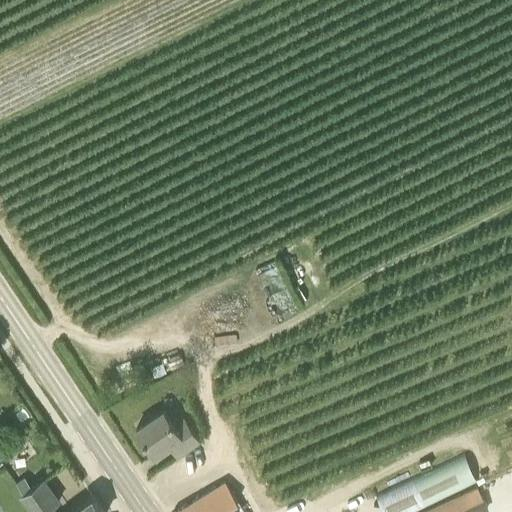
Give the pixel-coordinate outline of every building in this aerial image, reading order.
[(176,440),(183,449),(199,438),(190,425),(181,432),(165,408),(136,428),(154,454),(176,440)] [(383,511),(411,511),(426,505),(472,484),(459,456),(376,494),(383,511)] [(105,511),(93,494),(67,511),(56,511),(52,505),(59,500),(43,478),(32,485),(25,475),(16,482),(23,492),(19,495),(31,511),(105,511)] [(245,511),(238,500),(233,504),(219,482),(173,511),(245,511)] [(463,492),(421,511),(469,511),(472,511),(463,492)]
